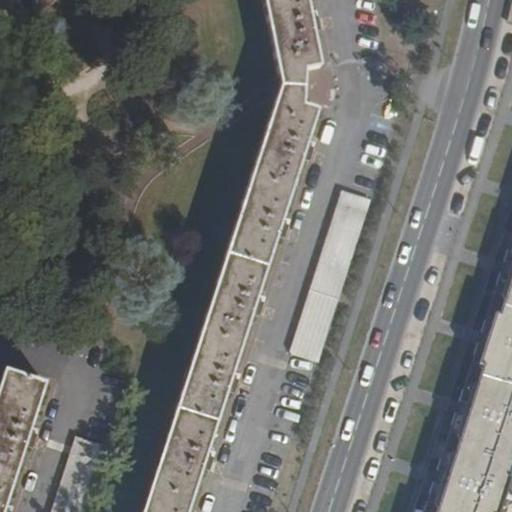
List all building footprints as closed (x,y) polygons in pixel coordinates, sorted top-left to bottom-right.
[(263,0),(280,87),(143,511),(184,511),(199,467),(206,469),(212,450),(206,447),(225,388),(232,390),(237,374),(230,372),(249,312),(256,314),(261,296),(256,294),(274,235),(280,237),(286,220),(280,218),(299,158),(306,160),(311,143),(305,141),(314,111),(301,106),(302,70),(317,67),(310,29),(317,27),(313,9),(306,11),(304,0),(263,0)] [(367,201),(343,193),(291,353),(315,361),(367,201)] [(511,234),(423,511),(497,511),(499,508),(503,508),(511,507),(511,505),(511,496),(508,492),(504,491),(511,467),(511,234)] [(0,511),(9,511),(11,508),(3,506),(22,447),(30,449),(36,431),(28,429),(42,386),(4,373),(0,384),(0,511)] [(80,511),(101,448),(77,440),(53,511),(80,511)]
